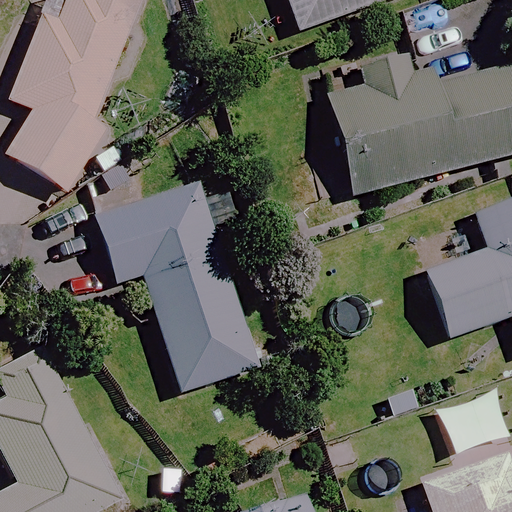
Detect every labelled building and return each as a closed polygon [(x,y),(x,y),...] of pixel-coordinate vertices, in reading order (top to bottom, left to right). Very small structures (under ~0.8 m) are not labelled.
[(0,163),(0,165),(64,194),(79,160),(98,168),(117,127),(89,114),(140,0),(69,0),(62,18),(45,10),(2,106),(22,115),(0,163)] [(280,0),(294,38),(402,0),(280,0)] [(511,160),(511,102),(488,13),(404,35),(410,59),(315,84),(347,204),(511,160)] [(254,375),(192,191),(88,225),(110,291),(137,282),(177,401),(254,375)] [(511,204),(472,218),(485,257),(418,280),(441,347),(506,325),(511,341),(511,204)] [(0,471),(11,492),(0,497),(0,511),(105,511),(119,505),(39,355),(0,375),(0,471)] [(502,444),(486,399),(430,419),(445,464),(502,444)] [(511,511),(511,464),(494,471),(492,465),(417,490),(424,511),(511,511)] [(306,511),(303,498),(257,511),(306,511)]
